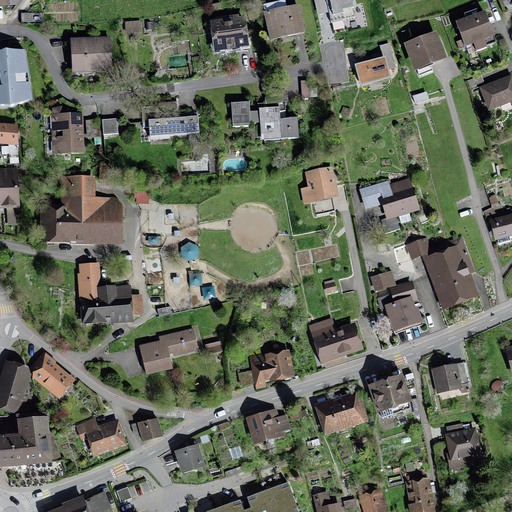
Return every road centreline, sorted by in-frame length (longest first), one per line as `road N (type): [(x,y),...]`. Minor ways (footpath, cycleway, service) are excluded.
road 1 (residential): [(0,32),(33,35),(65,90),(83,99),(339,64)]
road 2 (residential): [(205,423),(511,311)]
road 3 (residential): [(12,329),(98,390),(205,423)]
road 4 (residential): [(22,505),(119,469),(205,423)]
